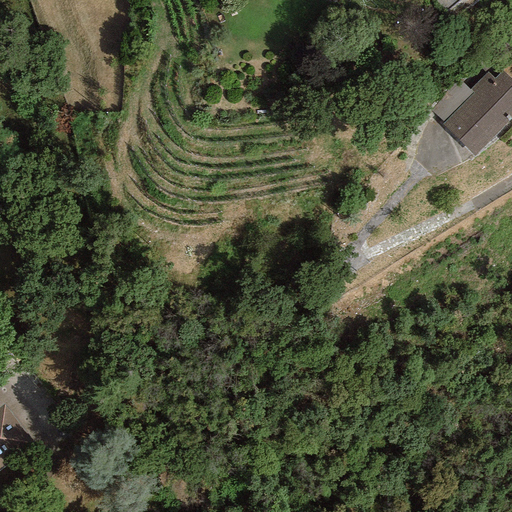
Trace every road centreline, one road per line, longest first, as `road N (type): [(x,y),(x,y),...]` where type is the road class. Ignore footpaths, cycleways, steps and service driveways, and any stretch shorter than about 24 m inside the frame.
road 1 (residential): [(511,31),(416,99),(402,171),(352,245)]
road 2 (residential): [(511,180),(494,200),(352,245)]
